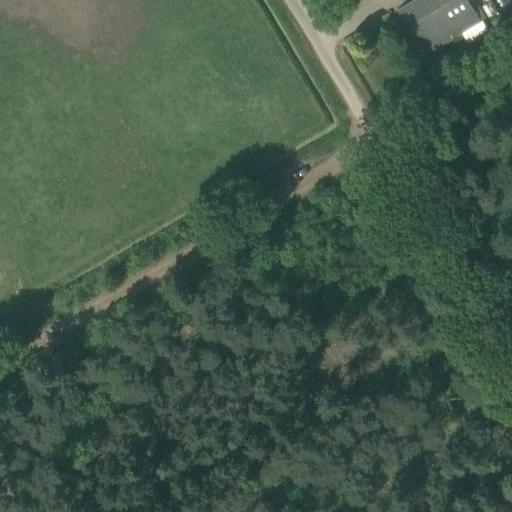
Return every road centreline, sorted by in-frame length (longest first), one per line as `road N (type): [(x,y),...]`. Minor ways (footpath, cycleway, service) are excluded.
road 1 (track): [(0,365),(380,144)]
road 2 (track): [(380,144),(511,370)]
road 3 (track): [(380,144),(511,66)]
road 4 (unclassified): [(359,114),(291,0)]
